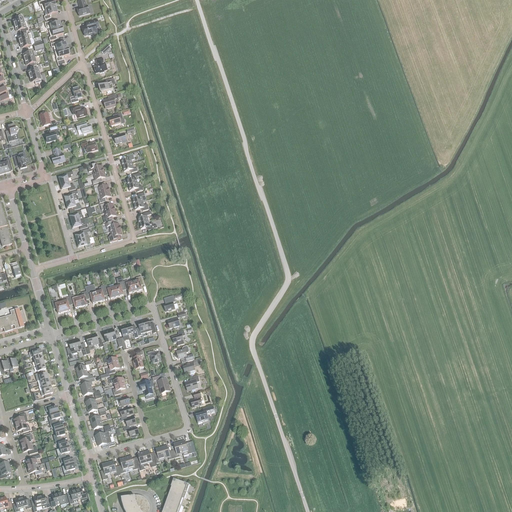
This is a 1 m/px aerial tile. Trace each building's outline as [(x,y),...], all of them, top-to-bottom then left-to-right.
[(80,9),(77,10),(79,17),(90,14),(88,7),(86,7),(84,0),(78,2),(80,7),(80,9)] [(45,1),(38,3),(39,6),(41,6),(43,12),(44,11),(55,8),(54,2),(46,4),(45,1)] [(45,17),(44,17),(45,21),(51,19),(50,15),(57,13),(55,8),(44,11),(45,17)] [(24,23),(23,18),(22,18),(21,15),(15,17),(16,20),(13,21),(14,26),(24,23)] [(87,27),(82,29),(85,37),(88,36),(89,36),(93,35),(93,34),(97,33),(96,28),(99,27),(97,21),(90,23),(91,26),(87,27)] [(49,32),(61,29),(60,23),(52,25),(51,22),(44,24),(45,27),(46,28),(47,29),(48,29),(49,32)] [(20,34),(26,32),(28,32),(27,28),(27,26),(26,23),(24,23),(14,26),(16,32),(19,31),(20,34)] [(56,36),(63,34),(61,29),(49,32),(50,38),(49,38),(50,42),(57,40),(56,36)] [(21,37),(18,38),(19,43),(30,41),(32,40),(30,34),(27,35),(26,32),(20,34),(21,37)] [(21,49),(31,46),(30,41),(19,43),(21,49)] [(42,41),(33,44),(36,52),(44,49),(42,41)] [(66,44),(58,46),(58,43),(50,45),(51,48),(53,48),(55,53),(67,50),(66,44)] [(111,49),(107,45),(100,52),(104,56),(111,49)] [(63,61),(62,57),(69,55),(67,50),(55,53),(56,59),(57,62),(63,61)] [(23,55),(24,60),(35,57),(33,52),(23,55)] [(36,63),(35,57),(24,60),(26,66),(36,63)] [(104,64),(103,59),(96,61),(97,66),(94,67),(96,74),(100,73),(100,74),(104,73),(104,72),(107,71),(105,64),(104,64)] [(28,72),(29,77),(39,74),(38,69),(37,69),(36,66),(30,68),(31,71),(28,72)] [(31,83),(34,82),(35,85),(41,83),(40,80),(41,80),(39,74),(29,77),(31,83)] [(115,85),(113,79),(105,82),(107,85),(100,87),(101,94),(113,90),(112,87),(115,85)] [(0,97),(7,96),(9,96),(8,92),(6,92),(5,88),(0,89),(0,97)] [(82,98),(79,88),(76,89),(72,90),(74,97),(70,98),(71,104),(78,102),(78,99),(82,98)] [(116,99),(115,95),(109,96),(110,100),(104,102),(106,110),(116,107),(114,100),(116,99)] [(0,97),(0,103),(1,106),(0,106),(13,103),(13,102),(11,103),(10,100),(8,100),(7,96),(0,97)] [(78,107),(71,109),(72,113),(75,112),(76,115),(77,119),(87,116),(85,109),(81,110),(79,111),(78,107)] [(45,114),(44,113),(42,114),(42,115),(39,116),(43,128),(49,126),(50,129),(57,127),(55,122),(50,124),(48,113),(45,114)] [(122,118),(121,114),(114,116),(115,119),(109,121),(111,127),(121,124),(122,124),(125,123),(123,118),(122,118)] [(85,127),(84,124),(76,126),(78,131),(81,130),(82,135),(92,132),(90,125),(85,127)] [(14,128),(13,125),(8,127),(10,134),(6,135),(9,144),(9,143),(15,141),(13,136),(16,135),(15,132),(16,132),(17,132),(17,131),(18,130),(17,130),(17,129),(16,128),(15,128),(14,128)] [(59,136),(57,130),(50,132),(51,136),(46,137),(46,140),(45,141),(46,144),(47,144),(48,144),(58,141),(56,137),(59,136)] [(127,142),(124,134),(120,135),(121,136),(114,138),(116,145),(122,143),(123,143),(127,142)] [(87,145),(86,142),(81,144),(82,149),(86,148),(87,154),(97,151),(95,143),(87,145)] [(61,155),(59,150),(53,151),(54,157),(51,158),(54,165),(65,162),(63,154),(61,155)] [(121,161),(122,167),(132,164),(131,161),(134,160),(133,155),(127,156),(127,159),(121,161)] [(20,158),(19,156),(13,157),(15,165),(18,164),(20,170),(27,168),(23,157),(20,158)] [(4,164),(1,165),(4,174),(10,173),(8,168),(11,167),(9,158),(3,160),(4,164)] [(132,164),(122,167),(124,172),(131,170),(131,173),(138,172),(137,169),(133,170),(132,164)] [(94,175),(104,172),(102,167),(97,168),(96,168),(95,165),(87,167),(89,173),(92,172),(93,172),(94,175)] [(58,179),(59,185),(69,182),(68,179),(71,178),(71,176),(73,175),(72,172),(64,174),(65,177),(58,179)] [(104,172),(94,175),(95,181),(92,182),(93,185),(100,183),(99,180),(100,179),(105,178),(104,172)] [(128,186),(137,183),(136,178),(141,177),(140,174),(132,176),(133,179),(126,181),(128,186)] [(69,182),(59,185),(61,191),(68,189),(69,192),(76,190),(75,187),(74,187),(73,184),(70,185),(69,182)] [(137,183),(128,186),(129,192),(136,190),(137,193),(143,191),(142,187),(138,186),(137,183)] [(98,189),(99,194),(109,192),(107,186),(102,187),(101,187),(101,184),(93,186),(94,190),(98,189)] [(78,194),(77,191),(69,194),(70,196),(63,198),(65,204),(74,202),(78,200),(77,197),(76,195),(78,194)] [(109,192),(99,194),(101,200),(98,200),(99,204),(106,202),(105,200),(105,199),(111,197),(109,192)] [(132,200),(133,205),(143,203),(141,197),(145,196),(144,193),(138,195),(138,198),(132,200)] [(75,205),(74,202),(65,204),(67,210),(74,208),(74,211),(81,209),(80,206),(79,206),(79,204),(75,205)] [(144,206),(143,203),(133,205),(135,211),(142,209),(143,212),(149,210),(147,205),(144,206)] [(12,245),(0,204),(0,242),(2,248),(12,245)] [(105,214),(115,211),(113,205),(108,207),(107,206),(106,204),(100,205),(101,211),(104,210),(105,214)] [(84,220),(83,216),(82,216),(81,211),(75,213),(76,216),(69,218),(71,223),(84,220)] [(115,211),(105,214),(106,217),(102,218),(104,223),(111,221),(110,219),(111,218),(116,216),(115,211)] [(139,225),(148,222),(147,216),(151,215),(150,212),(143,214),(144,217),(137,219),(139,225)] [(80,230),(88,228),(87,225),(85,225),(84,223),(85,223),(84,220),(71,223),(72,229),(79,227),(80,230)] [(148,231),(154,229),(157,229),(156,225),(153,226),(152,224),(149,224),(148,222),(139,225),(140,230),(147,228),(148,231)] [(109,230),(110,233),(120,230),(119,224),(113,226),(112,225),(112,223),(105,225),(106,228),(107,230),(109,230)] [(76,243),(89,239),(89,236),(88,236),(87,233),(90,233),(89,230),(80,232),(81,235),(74,237),(76,243)] [(108,238),(110,243),(121,239),(120,236),(122,236),(120,230),(110,233),(111,236),(108,238)] [(89,239),(76,243),(78,248),(85,246),(85,249),(91,248),(90,245),(90,242),(90,241),(89,239)] [(21,278),(16,263),(11,265),(11,264),(15,278),(20,276),(20,278),(21,278)] [(137,282),(133,283),(135,292),(142,291),(140,285),(143,284),(141,277),(136,279),(137,282)] [(122,291),(125,290),(122,283),(121,278),(118,279),(117,284),(118,287),(114,288),(117,298),(123,296),(122,291)] [(129,294),(135,292),(133,283),(128,284),(128,281),(122,283),(125,290),(127,289),(129,294)] [(100,292),(96,293),(99,303),(105,301),(103,295),(106,294),(104,287),(103,286),(101,287),(101,288),(99,289),(100,292)] [(110,300),(117,298),(114,288),(110,289),(109,286),(107,287),(106,286),(104,287),(106,294),(108,293),(110,300)] [(91,291),(86,292),(88,299),(91,298),(93,305),(99,303),(96,293),(92,294),(91,291)] [(86,299),(88,299),(86,292),(81,294),(82,297),(79,298),(81,308),(87,306),(86,299)] [(69,296),(69,298),(71,304),(73,303),(75,310),(81,308),(79,298),(75,299),(74,296),(72,296),(71,295),(69,296)] [(175,303),(173,297),(165,299),(166,305),(164,306),(166,313),(175,310),(173,304),(175,303)] [(65,302),(61,303),(64,313),(70,311),(68,305),(71,304),(69,298),(64,299),(65,302)] [(58,315),(64,313),(61,303),(58,304),(57,301),(54,301),(51,302),(53,309),(56,308),(58,315)] [(0,334),(2,334),(0,330),(3,329),(5,333),(11,331),(12,331),(11,327),(16,325),(17,329),(24,327),(23,324),(25,323),(22,312),(20,312),(19,309),(14,310),(16,314),(5,317),(0,318),(0,334)] [(180,326),(178,319),(174,320),(174,321),(168,323),(169,329),(180,326)] [(148,320),(143,322),(145,331),(146,333),(152,331),(153,334),(156,333),(155,328),(151,329),(148,320)] [(139,330),(136,331),(138,337),(141,336),(141,335),(146,333),(145,331),(143,322),(138,323),(139,330)] [(131,325),(126,327),(128,336),(133,334),(134,339),(138,338),(138,337),(136,331),(133,332),(131,325)] [(185,336),(184,331),(177,333),(178,336),(172,338),(174,344),(177,343),(178,347),(184,345),(182,337),(185,336)] [(96,335),(91,337),(94,346),(99,344),(100,348),(103,347),(101,341),(98,342),(96,335)] [(76,351),(74,342),(68,343),(70,350),(67,351),(70,360),(73,359),(72,355),(77,354),(76,351)] [(187,348),(185,347),(183,348),(182,349),(183,351),(176,353),(177,355),(176,355),(176,356),(176,357),(176,358),(177,359),(178,359),(178,360),(185,358),(186,363),(194,361),(193,355),(186,357),(186,354),(187,353),(188,352),(187,348)] [(33,358),(41,355),(40,350),(36,351),(35,348),(29,349),(30,353),(29,353),(30,358),(33,358)] [(161,361),(159,353),(150,356),(153,364),(161,361)] [(143,368),(140,356),(136,357),(134,358),(135,362),(133,362),(135,370),(143,368)] [(108,366),(118,364),(117,358),(112,360),(111,357),(103,359),(105,364),(108,363),(108,366)] [(6,360),(6,361),(7,361),(9,370),(10,373),(13,372),(12,369),(18,368),(15,359),(10,360),(10,359),(6,360)] [(203,365),(201,359),(193,361),(195,368),(203,365)] [(4,372),(9,370),(7,361),(6,361),(1,363),(1,362),(0,361),(0,371),(0,373),(1,376),(5,375),(4,372)] [(195,371),(192,362),(185,364),(186,367),(183,368),(184,374),(195,371)] [(118,364),(108,366),(109,369),(105,371),(107,376),(115,373),(115,370),(120,369),(118,364)] [(85,382),(94,379),(93,376),(89,377),(88,377),(87,374),(86,372),(77,375),(79,380),(83,379),(84,378),(85,382)] [(36,377),(37,382),(48,379),(47,374),(38,376),(38,377),(36,377)] [(199,382),(197,376),(192,378),(193,382),(185,384),(185,385),(185,386),(186,387),(187,392),(197,389),(196,383),(199,382)] [(114,387),(124,384),(122,379),(117,380),(117,377),(108,380),(110,385),(113,384),(114,387)] [(95,382),(94,379),(85,382),(86,385),(81,386),(82,391),(91,389),(90,386),(92,386),(92,383),(95,382)] [(170,392),(166,380),(159,382),(160,387),(159,388),(161,394),(170,392)] [(152,394),(149,382),(140,385),(142,390),(142,391),(144,391),(145,391),(146,396),(152,394)] [(124,384),(114,387),(115,390),(112,390),(114,396),(121,394),(121,391),(126,389),(124,384)] [(51,389),(43,391),(40,392),(42,397),(44,396),(45,399),(51,397),(50,394),(52,394),(51,389)] [(94,394),(95,397),(101,395),(100,392),(96,393),(95,390),(92,391),(91,389),(82,391),(84,397),(94,394)] [(201,399),(200,393),(193,395),(195,401),(190,402),(192,409),(202,406),(200,400),(201,399)] [(121,400),(121,397),(115,399),(116,402),(117,401),(119,408),(130,404),(128,398),(122,400),(121,400)] [(50,415),(58,413),(58,412),(58,410),(58,409),(57,408),(57,407),(51,409),(51,406),(45,407),(46,413),(49,412),(50,415)] [(124,410),(123,407),(118,409),(119,412),(120,412),(121,418),(133,415),(131,408),(124,410)] [(215,413),(213,407),(203,410),(204,414),(196,416),(198,424),(208,421),(207,416),(211,414),(215,413)] [(58,414),(58,413),(50,415),(51,421),(49,422),(50,425),(56,423),(55,420),(60,418),(59,417),(60,416),(59,415),(58,414)] [(15,426),(25,423),(28,423),(25,414),(19,416),(20,419),(14,420),(15,426)] [(127,420),(126,417),(121,419),(121,422),(125,421),(127,427),(136,425),(134,418),(127,420)] [(26,426),(25,423),(15,426),(17,432),(23,430),(24,433),(30,431),(28,426),(26,426)] [(53,427),(54,432),(63,430),(63,429),(63,427),(62,426),(61,424),(56,426),(56,423),(50,425),(50,428),(53,427)] [(130,431),(129,428),(124,429),(124,432),(128,431),(130,437),(131,437),(131,438),(132,439),(136,438),(137,436),(139,435),(137,429),(130,431)] [(95,436),(97,442),(110,438),(108,433),(111,432),(110,429),(104,431),(105,434),(104,434),(95,436)] [(63,431),(63,430),(54,432),(55,436),(53,436),(54,442),(61,440),(60,437),(65,436),(64,434),(65,433),(64,432),(63,431)] [(20,442),(21,447),(31,445),(30,441),(33,440),(31,435),(25,437),(26,440),(20,442)] [(110,438),(97,442),(98,447),(107,445),(108,444),(109,448),(115,446),(114,443),(111,443),(110,438)] [(61,443),(61,440),(54,442),(55,445),(58,444),(59,450),(68,447),(68,446),(68,445),(68,444),(67,443),(66,441),(61,443)] [(185,441),(179,443),(182,454),(186,453),(187,456),(194,453),(192,446),(187,447),(185,441)] [(175,451),(172,451),(174,459),(179,458),(179,455),(182,454),(179,443),(173,445),(175,451)] [(31,445),(21,447),(23,453),(29,451),(30,455),(38,453),(36,447),(32,448),(31,445)] [(68,448),(68,447),(59,450),(61,455),(58,456),(58,459),(59,459),(65,457),(65,454),(70,453),(69,451),(70,450),(69,449),(68,448)] [(167,447),(161,448),(164,459),(168,458),(169,461),(174,459),(172,451),(169,452),(167,447)] [(159,461),(164,459),(161,448),(155,450),(157,456),(154,457),(156,464),(159,463),(159,461)] [(157,467),(156,464),(154,457),(151,458),(149,452),(143,453),(146,464),(150,463),(151,468),(157,467)] [(139,461),(136,462),(138,469),(139,472),(144,470),(144,468),(143,465),(146,464),(143,453),(137,455),(139,461)] [(27,469),(37,466),(35,460),(40,459),(40,456),(31,458),(32,461),(26,463),(27,469)] [(65,457),(59,459),(61,464),(63,463),(64,467),(73,464),(73,463),(73,462),(73,461),(72,460),(71,459),(66,460),(65,457)] [(138,469),(136,462),(133,463),(131,457),(125,459),(129,469),(132,468),(133,471),(138,469)] [(121,466),(118,467),(120,475),(126,473),(125,470),(129,469),(125,459),(120,460),(121,466)] [(107,464),(111,475),(114,474),(115,477),(121,476),(120,475),(118,467),(115,468),(113,462),(107,464)] [(73,464),(64,467),(62,467),(64,476),(70,474),(70,471),(75,470),(74,469),(75,467),(74,466),(73,465),(73,464)] [(107,476),(111,475),(107,464),(102,465),(103,471),(100,472),(103,481),(108,479),(107,476)] [(37,466),(27,469),(29,474),(35,473),(36,475),(42,474),(41,468),(38,469),(37,466)] [(9,468),(0,471),(2,476),(0,476),(0,479),(5,478),(4,475),(11,473),(9,468)] [(178,511),(180,507),(183,508),(184,507),(181,506),(183,499),(186,501),(186,500),(183,499),(185,492),(188,493),(189,493),(186,492),(188,485),(191,486),(173,480),(171,487),(162,511),(149,511),(150,511),(150,510),(150,508),(150,507),(150,506),(149,502),(148,501),(147,500),(146,499),(145,498),(143,497),(142,496),(141,496),(138,495),(137,495),(135,495),(134,495),(133,496),(131,496),(129,497),(121,499),(122,504),(123,509),(123,511),(124,511),(123,511),(178,511)] [(75,491),(78,501),(81,500),(81,502),(86,500),(84,494),(82,494),(80,489),(75,491)] [(74,502),(78,501),(75,491),(69,493),(71,498),(68,498),(70,505),(75,504),(74,502)] [(60,504),(59,504),(60,507),(63,506),(69,504),(67,497),(64,498),(63,497),(62,493),(57,495),(60,504)] [(60,504),(57,495),(51,496),(53,501),(50,502),(51,508),(57,507),(57,505),(59,504),(60,504)] [(38,497),(41,507),(42,510),(45,509),(50,508),(48,500),(45,501),(45,500),(44,496),(38,497)] [(41,507),(38,497),(33,499),(34,504),(31,504),(33,511),(36,511),(36,509),(41,507)] [(5,498),(0,499),(3,509),(6,508),(7,511),(13,509),(11,503),(7,504),(5,498)] [(20,499),(23,509),(26,508),(26,510),(31,508),(29,502),(27,502),(25,498),(20,499)] [(23,509),(20,499),(14,501),(16,506),(13,507),(14,511),(19,511),(20,511),(19,510),(23,509)]
